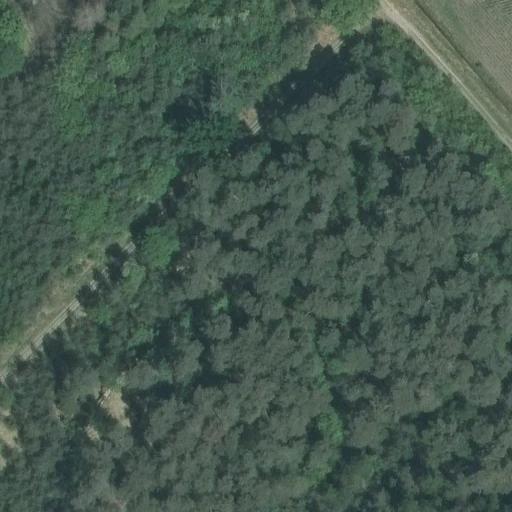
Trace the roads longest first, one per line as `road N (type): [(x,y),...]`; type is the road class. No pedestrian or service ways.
road 1 (track): [(0,376),(383,2)]
road 2 (track): [(383,2),(511,152)]
